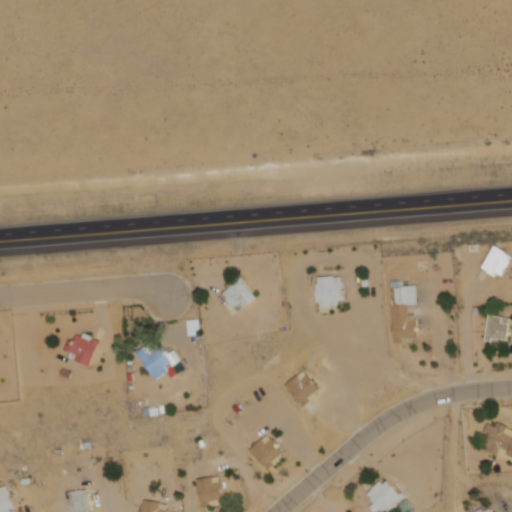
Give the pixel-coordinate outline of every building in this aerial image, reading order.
[(495,245),(508,252),(507,254),(511,257),(510,260),(511,261),(503,276),(498,274),(496,277),(487,272),(488,270),(482,267),(495,245)] [(241,275),(258,298),(238,312),(224,292),(235,284),(233,281),(241,275)] [(317,277),(333,276),(333,278),(340,277),(341,282),(343,281),(344,300),(339,300),(339,306),(331,307),(331,308),(319,309),(319,303),(317,303),(315,283),(318,283),(317,277)] [(390,282),(401,281),(402,286),(417,285),(418,305),(408,306),(409,315),(415,314),(415,318),(418,318),(419,337),(402,338),(402,343),(394,343),(390,282)] [(488,315),(510,318),(508,331),(510,331),(509,335),(507,334),(506,341),(502,340),(501,346),(490,344),(490,341),(484,340),(488,315)] [(87,331),(98,336),(98,338),(103,341),(92,365),(73,357),(75,352),(72,351),(81,333),(85,335),(87,331)] [(178,349),(185,359),(184,360),(189,368),(176,377),(172,371),(159,380),(140,352),(155,342),(161,349),(165,346),(169,352),(173,349),(174,351),(178,349)] [(286,383),(298,374),(299,375),(303,372),(305,376),(308,373),(320,389),(315,392),(318,396),(304,407),(286,383)] [(488,422),(495,425),(497,420),(509,426),(508,428),(511,430),(511,455),(509,460),(488,450),(490,446),(483,442),(487,434),(483,432),(488,422)] [(267,434),(271,438),(272,437),(284,452),(279,457),(281,459),(268,469),(250,449),(267,434)] [(196,479),(213,476),(213,478),(218,477),(219,481),(221,480),(224,499),(219,500),(219,505),(200,508),(196,479)] [(387,480),(391,485),(392,484),(396,488),(395,489),(399,494),(400,493),(403,493),(404,494),(404,497),(387,511),(385,511),(380,506),(374,511),(369,507),(373,503),(365,494),(370,490),(369,489),(379,480),(382,484),(387,480)] [(0,511),(0,487),(5,486),(5,487),(11,485),(18,506),(12,508),(13,511),(0,511)] [(73,511),(69,491),(85,488),(86,490),(91,489),(95,508),(87,510),(87,511),(73,511)] [(145,501),(160,503),(160,504),(167,505),(167,509),(168,510),(168,511),(138,511),(139,507),(144,507),(145,501)]
